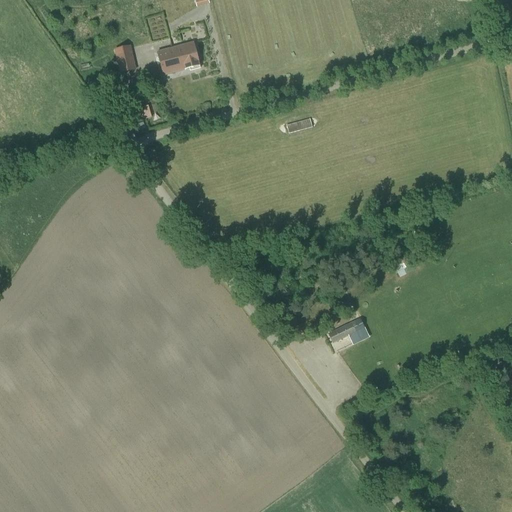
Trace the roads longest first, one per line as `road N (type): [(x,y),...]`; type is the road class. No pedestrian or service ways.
road 1 (unclassified): [(407,511),(129,145)]
road 2 (unclassified): [(129,145),(511,39)]
road 3 (unclassified): [(129,145),(0,180)]
